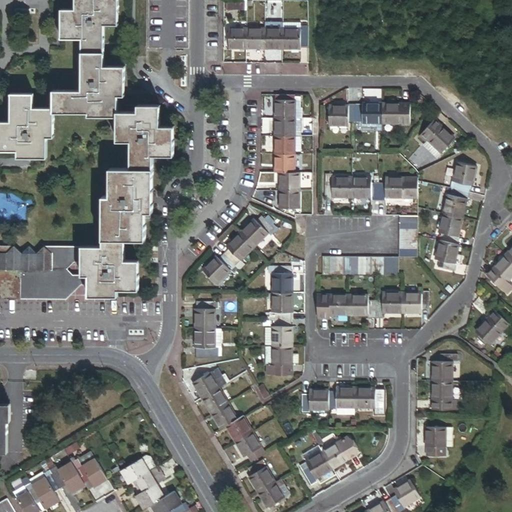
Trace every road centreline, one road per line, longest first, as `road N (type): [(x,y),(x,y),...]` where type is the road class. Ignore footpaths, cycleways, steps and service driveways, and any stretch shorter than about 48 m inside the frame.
road 1 (residential): [(405,353),(470,286),(501,172),(487,144),(418,83),(197,81)]
road 2 (residential): [(139,375),(163,344),(168,320),(169,207),(195,162),(197,81)]
road 3 (residential): [(405,353),(309,353),(311,231),(390,231)]
road 4 (residential): [(311,511),(395,455),(405,353)]
road 5 (residential): [(139,375),(222,511)]
road 6 (residential): [(0,354),(103,357),(139,375)]
road 7 (unknown): [(143,0),(148,67),(196,116)]
